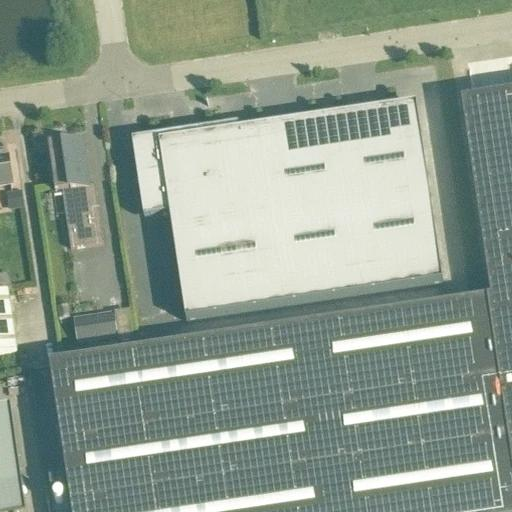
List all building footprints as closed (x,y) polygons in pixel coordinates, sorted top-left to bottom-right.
[(133,146),(144,223),(170,219),(186,326),(443,288),(416,110),(239,136),(238,130),(133,146)] [(71,147),(70,145),(48,148),(55,197),(70,195),(71,196),(75,220),(66,221),(71,253),(103,248),(95,189),(87,190),(81,146),(71,147)] [(0,189),(13,187),(9,161),(0,162),(0,189)] [(471,167),(492,305),(50,371),(71,511),(511,511),(511,161),(475,167),(471,167)] [(22,194),(9,196),(11,213),(24,211),(22,194)] [(0,294),(12,293),(10,278),(0,279),(0,294)] [(11,294),(0,295),(0,355),(20,353),(11,294)] [(65,310),(57,311),(59,323),(67,321),(65,310)] [(113,318),(75,323),(78,346),(116,341),(113,318)]
